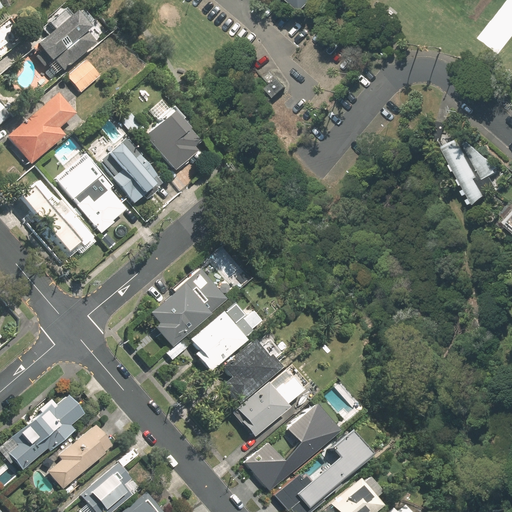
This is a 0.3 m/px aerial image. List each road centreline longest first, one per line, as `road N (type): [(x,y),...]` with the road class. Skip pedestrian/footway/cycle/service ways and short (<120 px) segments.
road 1 (residential): [(511,136),(436,73),(411,67),(390,80),(320,162)]
road 2 (residential): [(71,329),(230,511)]
road 3 (residential): [(71,329),(231,191)]
